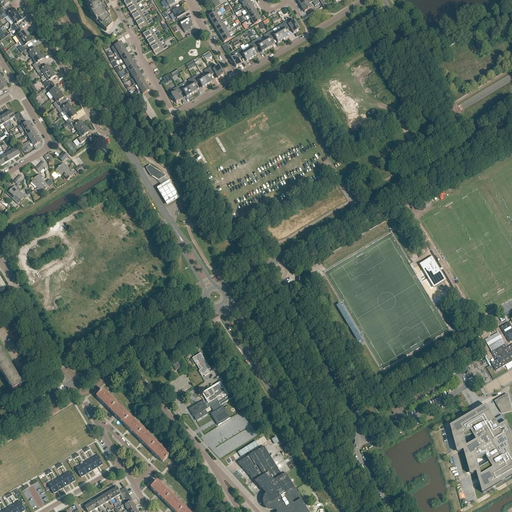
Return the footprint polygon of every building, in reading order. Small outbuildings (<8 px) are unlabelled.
[(9,4),(6,0),(2,0),(0,2),(0,5),(2,8),(0,8),(0,11),(2,14),(7,10),(5,7),(9,4)] [(101,7),(96,0),(93,0),(88,2),(91,13),(90,13),(96,24),(97,23),(105,32),(112,25),(107,17),(109,16),(103,6),(101,7)] [(139,0),(135,2),(133,0),(129,0),(124,3),(128,10),(137,5),(143,1),(141,0),(139,0)] [(252,6),(249,0),(242,5),(241,4),(238,6),(239,8),(242,6),(244,9),(245,10),(252,6)] [(311,9),(309,4),(312,2),(311,0),(308,2),(308,3),(301,7),(304,13),(311,9)] [(139,9),(137,5),(128,10),(132,17),(141,12),(145,9),(143,7),(139,9)] [(255,11),(252,6),(245,10),(244,9),(241,11),(242,13),(245,11),(247,14),(248,15),(255,11)] [(186,18),(184,15),(185,15),(181,8),(179,10),(178,8),(172,12),(177,20),(178,19),(179,22),(186,18)] [(11,21),(18,16),(14,10),(9,14),(7,10),(2,14),(0,15),(3,20),(8,16),(11,21)] [(208,17),(212,22),(219,18),(218,17),(216,14),(220,12),(219,10),(215,12),(215,13),(208,17)] [(258,16),(255,11),(248,15),(247,14),(244,16),(245,18),(248,16),(250,19),(251,20),(258,16)] [(143,16),(141,12),(132,17),(136,24),(145,18),(149,16),(147,13),(143,16)] [(222,15),(218,17),(219,18),(212,22),(215,28),(222,23),(221,22),(219,19),(223,17),(222,15)] [(22,21),(18,16),(11,21),(14,24),(11,26),(10,29),(13,33),(14,31),(20,28),(17,24),(22,21)] [(261,21),(258,16),(251,20),(250,19),(247,21),(248,23),(251,21),(254,25),(261,21)] [(147,22),(145,18),(136,24),(140,30),(152,23),(151,20),(147,22)] [(190,28),(193,27),(189,20),(187,21),(186,18),(179,22),(181,25),(180,25),(185,33),(191,30),(190,28)] [(225,20),(221,22),(222,23),(215,28),(218,33),(225,29),(224,28),(222,24),(226,22),(225,20)] [(299,31),(296,26),(297,25),(295,22),(294,22),(293,22),(290,24),(288,21),(284,24),(287,29),(290,28),(293,34),(299,31)] [(284,31),(287,29),(284,24),(279,27),(281,29),(278,31),(283,40),(288,37),(284,31)] [(228,26),(224,28),(225,29),(218,33),(221,38),(228,34),(227,33),(225,30),(229,27),(228,26)] [(23,32),(20,28),(14,31),(17,36),(16,37),(20,42),(27,37),(23,32)] [(152,30),(143,35),(147,42),(156,37),(160,35),(158,32),(154,34),(152,30)] [(283,40),(278,31),(274,33),(273,30),(268,33),(271,39),(274,37),(277,43),(283,40)] [(228,35),(232,33),(231,31),(227,33),(228,34),(221,38),(224,43),(231,39),(228,35)] [(272,46),(269,40),(271,39),(268,33),(263,36),(265,39),(262,41),(267,49),(272,46)] [(31,42),(27,37),(20,42),(22,45),(18,49),(22,54),(23,53),(28,49),(26,46),(31,42)] [(158,41),(156,37),(147,42),(151,49),(160,44),(164,41),(162,39),(158,41)] [(267,49),(262,41),(259,43),(257,40),(252,43),(256,48),(258,46),(262,53),(267,49)] [(114,47),(117,52),(124,48),(121,43),(114,47)] [(257,56),(253,49),(256,48),(252,43),(248,45),(249,48),(246,50),(251,59),(257,56)] [(162,48),(160,44),(151,49),(155,56),(156,56),(155,55),(168,48),(166,45),(162,48)] [(229,50),(226,44),(220,47),(223,53),(229,50)] [(120,58),(127,54),(124,48),(117,52),(117,53),(114,54),(115,56),(118,55),(120,58)] [(32,59),(39,54),(35,49),(31,52),(28,49),(23,53),(26,57),(29,55),(32,59)] [(251,59),(246,50),(243,52),(241,49),(237,52),(240,57),(242,56),(246,62),(251,59)] [(241,65),(237,59),(240,57),(237,52),(232,55),(234,58),(230,60),(231,60),(230,61),(232,64),(233,64),(235,68),(241,65)] [(43,60),(39,54),(32,59),(36,64),(32,66),(35,70),(41,66),(38,63),(43,60)] [(130,59),(127,54),(120,58),(117,60),(119,62),(122,60),(123,63),(130,59)] [(133,64),(130,59),(123,63),(124,63),(121,65),(122,67),(125,65),(127,68),(133,64)] [(137,70),(133,64),(127,68),(123,70),(127,69),(130,74),(137,70)] [(45,76),(52,72),(48,66),(43,70),(41,66),(35,70),(38,74),(42,72),(45,76)] [(213,66),(208,69),(212,74),(214,73),(218,79),(223,75),(220,71),(221,70),(219,67),(218,67),(215,69),(213,66)] [(209,76),(212,74),(208,69),(204,72),(205,74),(202,76),(207,85),(213,82),(209,76)] [(140,75),(137,70),(130,74),(133,79),(140,75)] [(48,87),(53,83),(51,80),(56,77),(52,72),(45,76),(47,80),(42,83),(46,89),(48,87)] [(143,80),(140,75),(133,79),(136,84),(143,80)] [(207,85),(202,76),(199,78),(197,75),(193,78),(196,84),(198,82),(202,88),(207,85)] [(193,85),(196,84),(193,78),(188,81),(190,84),(186,86),(192,94),(197,91),(193,85)] [(146,86),(143,80),(136,84),(139,90),(146,86)] [(56,88),(53,83),(48,87),(51,92),(49,93),(53,98),(60,93),(56,88)] [(192,94),(186,86),(185,83),(177,88),(180,93),(183,91),(186,98),(192,94)] [(30,88),(35,95),(38,93),(33,86),(30,88)] [(142,95),(149,91),(146,86),(139,90),(136,92),(138,94),(140,92),(142,95)] [(178,94),(180,93),(177,88),(172,90),(174,93),(171,95),(171,96),(170,96),(172,100),(173,99),(176,104),(181,101),(178,94)] [(64,98),(60,93),(53,98),(57,102),(53,105),(56,109),(64,103),(62,100),(64,98)] [(65,115),(72,110),(68,105),(66,106),(64,103),(56,109),(59,113),(62,111),(65,115)] [(76,116),(72,110),(65,115),(69,120),(66,122),(67,124),(63,127),(65,129),(69,126),(74,122),(71,119),(76,116)] [(17,121),(16,119),(15,118),(14,117),(11,112),(6,115),(10,121),(14,119),(16,122),(17,121)] [(12,124),(10,121),(6,115),(0,118),(4,124),(5,124),(9,122),(11,125),(12,124)] [(78,133),(85,128),(81,122),(76,126),(74,122),(69,126),(72,131),(75,128),(78,133)] [(28,123),(26,124),(21,127),(20,126),(17,128),(19,130),(22,128),(24,131),(24,132),(31,128),(28,123)] [(34,133),(31,128),(24,132),(24,131),(21,133),(22,135),(25,133),(27,136),(28,137),(34,133)] [(89,133),(85,128),(78,133),(81,137),(78,139),(81,144),(86,140),(84,136),(89,133)] [(37,138),(34,133),(28,137),(27,136),(24,138),(24,140),(28,137),(30,141),(31,142),(37,138)] [(40,143),(37,138),(31,142),(30,141),(27,143),(28,145),(31,143),(34,147),(40,143)] [(14,150),(11,152),(10,152),(14,159),(20,156),(16,149),(17,149),(14,145),(12,146),(14,150)] [(10,152),(11,152),(9,148),(7,150),(9,153),(6,155),(5,155),(9,162),(14,159),(10,152)] [(4,151),(2,153),(2,152),(0,153),(0,156),(1,158),(0,158),(4,165),(9,162),(5,155),(6,155),(4,151)] [(63,163),(68,157),(64,153),(58,159),(63,163)] [(61,177),(67,170),(65,168),(66,166),(63,163),(56,172),(54,174),(58,177),(59,175),(61,177)] [(44,168),(40,165),(35,170),(39,173),(42,170),(44,168)] [(79,174),(84,171),(81,166),(75,170),(79,174)] [(165,177),(149,166),(146,169),(150,176),(152,177),(158,181),(165,177)] [(66,182),(74,174),(71,172),(70,173),(67,170),(61,177),(66,182)] [(37,188),(43,182),(40,179),(42,178),(39,175),(31,183),(37,188)] [(165,177),(158,181),(161,187),(156,190),(167,208),(180,200),(169,183),(165,177)] [(42,194),(51,184),(48,181),(46,184),(43,182),(37,188),(42,194)] [(12,200),(19,193),(16,191),(18,189),(15,186),(7,195),(12,200)] [(18,205),(26,197),(23,194),(21,196),(19,193),(12,200),(18,205)] [(511,327),(509,323),(501,328),(509,343),(511,342),(511,327)] [(511,345),(506,349),(504,345),(491,352),(495,359),(497,358),(498,360),(492,364),(496,371),(511,361),(511,345)] [(0,370),(12,391),(21,386),(19,384),(23,381),(22,379),(18,381),(0,350),(0,370)] [(198,364),(196,365),(200,371),(199,372),(202,377),(204,376),(205,377),(212,373),(200,354),(192,359),(195,363),(197,362),(198,364)] [(225,390),(220,382),(202,393),(207,401),(204,403),(203,401),(189,410),(194,417),(217,403),(219,406),(234,397),(232,394),(228,388),(225,390)] [(103,391),(96,397),(102,403),(106,400),(106,401),(110,397),(103,391)] [(502,413),(511,411),(511,410),(508,395),(507,395),(506,395),(495,401),(495,402),(495,403),(501,413),(502,413)] [(109,411),(116,404),(110,397),(106,401),(107,401),(104,405),(109,411)] [(119,414),(123,410),(116,404),(109,411),(115,416),(119,413),(119,414)] [(478,414),(451,428),(454,441),(475,435),(477,441),(464,449),(467,462),(486,457),(489,463),(476,471),(483,494),(511,473),(511,431),(503,416),(502,416),(495,420),(494,420),(494,421),(494,420),(493,420),(486,407),(485,407),(477,412),(477,413),(478,414)] [(123,424),(129,417),(123,410),(119,414),(120,414),(117,418),(123,424)] [(133,427),(136,423),(129,417),(123,424),(128,429),(132,426),(133,427)] [(73,422),(68,425),(74,434),(79,432),(81,435),(85,433),(78,422),(75,424),(73,422)] [(136,437),(142,430),(136,423),(133,427),(130,431),(136,437)] [(65,430),(61,432),(68,443),(72,440),(70,437),(74,434),(68,425),(63,428),(65,430)] [(146,440),(149,436),(142,430),(136,437),(141,442),(145,439),(146,440)] [(49,436),(54,446),(59,443),(61,447),(65,444),(59,434),(55,436),(54,433),(49,436)] [(45,442),(42,444),(48,454),(52,452),(50,449),(54,446),(49,436),(44,439),(45,442)] [(149,450),(156,443),(149,436),(146,440),(147,440),(143,444),(149,450)] [(240,458),(258,447),(255,442),(237,453),(240,458)] [(159,453),(162,450),(156,443),(149,450),(155,456),(158,452),(159,453)] [(29,448),(35,458),(39,455),(41,458),(45,456),(39,446),(35,448),(34,445),(29,448)] [(263,505),(264,506),(265,507),(265,508),(267,509),(268,510),(269,510),(270,510),(272,510),(273,510),(274,510),(276,509),(277,508),(279,511),(277,511),(307,511),(300,500),(301,499),(285,473),(281,476),(263,447),(237,463),(263,492),(266,490),(268,493),(266,494),(265,495),(264,496),(264,497),(263,498),(263,500),(262,501),(262,502),(263,504),(263,505)] [(25,454),(22,456),(28,466),(32,464),(30,460),(35,458),(29,448),(24,451),(25,454)] [(169,456),(162,450),(159,453),(160,454),(156,457),(162,463),(169,456)] [(97,456),(92,459),(97,468),(103,465),(97,456)] [(92,459),(86,463),(92,472),(97,468),(92,459)] [(86,463),(81,466),(86,475),(92,472),(86,463)] [(1,464),(0,465),(0,473),(2,477),(6,475),(8,478),(12,475),(6,465),(3,467),(1,464)] [(81,466),(75,469),(81,478),(86,475),(81,466)] [(70,472),(65,475),(70,485),(75,481),(70,472)] [(65,475),(59,479),(64,488),(70,485),(65,475)] [(59,479),(53,482),(59,491),(64,488),(59,479)] [(53,482),(48,485),(53,494),(59,491),(53,482)] [(160,492),(164,488),(157,482),(150,488),(156,494),(160,491),(160,492)] [(121,494),(119,491),(118,492),(116,488),(111,491),(115,498),(116,497),(120,495),(122,499),(124,498),(123,496),(121,494)] [(164,502),(170,495),(164,488),(160,492),(161,492),(158,496),(164,502)] [(118,501),(116,497),(115,498),(111,491),(106,495),(110,501),(111,501),(114,499),(116,502),(118,501)] [(113,504),(111,501),(110,501),(106,495),(100,498),(104,505),(105,504),(109,502),(111,506),(113,504)] [(174,505),(177,502),(170,495),(164,502),(169,507),(173,504),(174,505)] [(108,508),(105,504),(104,505),(100,498),(95,501),(99,508),(100,507),(103,505),(106,509),(108,508)] [(100,511),(102,511),(100,507),(99,508),(95,501),(90,504),(94,511),(94,510),(98,508),(100,511)] [(20,502),(14,505),(18,511),(23,511),(25,511),(20,502)] [(131,502),(127,504),(124,506),(124,505),(120,507),(121,509),(124,507),(127,510),(127,511),(134,507),(131,502)] [(173,511),(179,511),(183,508),(177,502),(174,505),(174,506),(171,509),(173,511)]
